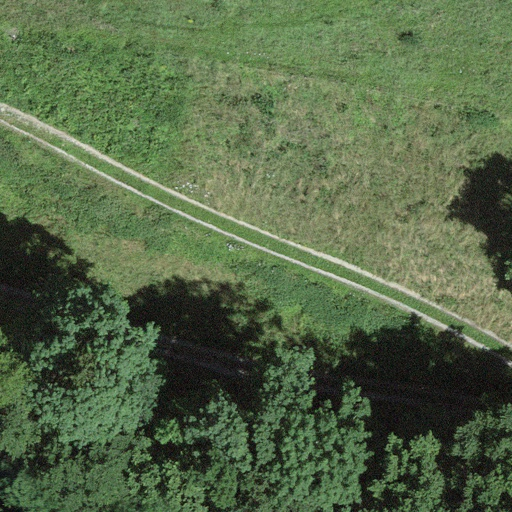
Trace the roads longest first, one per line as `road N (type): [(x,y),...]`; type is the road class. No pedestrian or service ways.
road 1 (track): [(511,355),(453,314),(39,136),(0,107)]
road 2 (track): [(511,421),(0,289)]
